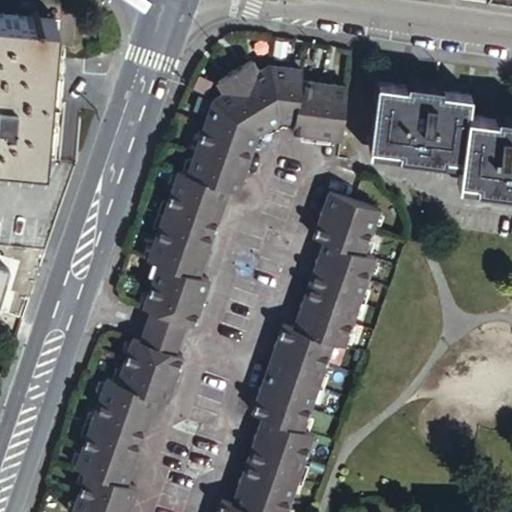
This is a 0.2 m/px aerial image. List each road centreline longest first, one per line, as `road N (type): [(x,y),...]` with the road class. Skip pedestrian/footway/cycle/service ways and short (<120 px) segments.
road 1 (tertiary): [(0,498),(171,0)]
road 2 (unclassified): [(283,0),(511,33)]
